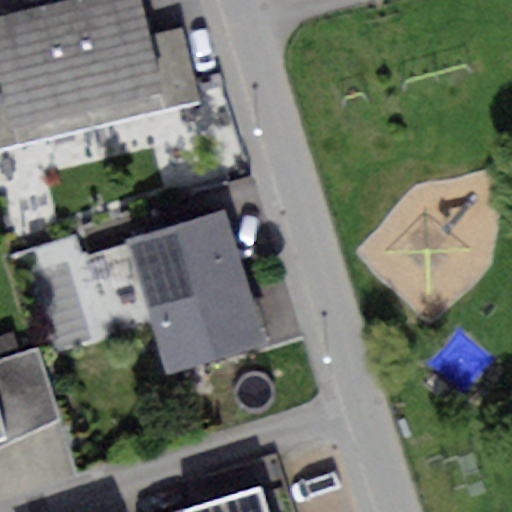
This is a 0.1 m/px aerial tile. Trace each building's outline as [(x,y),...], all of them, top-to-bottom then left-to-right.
[(139,0),(75,0),(62,3),(88,109),(162,91),(148,34),(139,0)] [(88,109),(62,3),(0,17),(0,82),(11,127),(88,109)] [(181,27),(148,34),(162,91),(166,109),(199,102),(181,27)] [(11,127),(0,82),(0,149),(16,146),(11,127)] [(223,215),(125,245),(166,375),(264,345),(223,215)] [(37,350),(0,361),(0,429),(2,438),(5,446),(61,419),(37,350)] [(264,511),(258,489),(185,510),(186,511),(264,511)]
